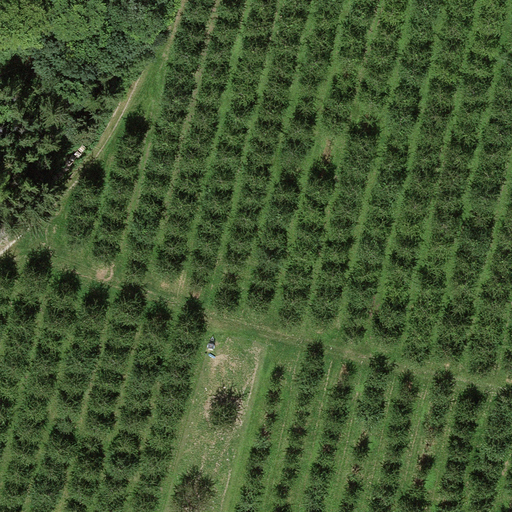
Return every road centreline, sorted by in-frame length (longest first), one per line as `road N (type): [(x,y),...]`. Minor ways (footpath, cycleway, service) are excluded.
road 1 (track): [(511,405),(334,359),(13,237)]
road 2 (track): [(0,249),(93,150),(160,0)]
